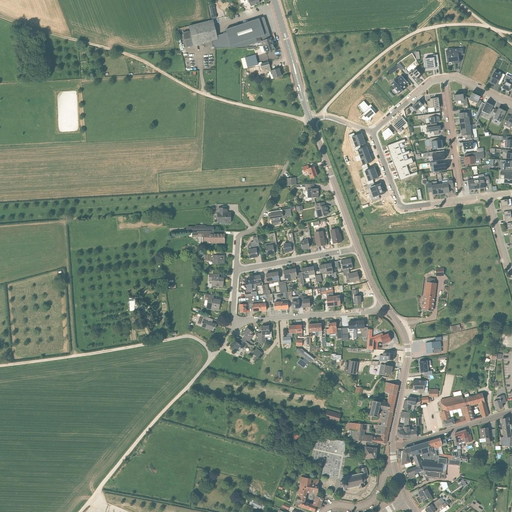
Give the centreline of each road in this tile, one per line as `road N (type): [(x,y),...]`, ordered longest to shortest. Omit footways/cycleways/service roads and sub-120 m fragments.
road 1 (track): [(0,16),(127,54),(204,94),(310,120)]
road 2 (track): [(79,511),(203,369)]
road 3 (residential): [(236,269),(238,236),(257,223),(310,120)]
road 4 (track): [(0,365),(168,339)]
road 5 (residential): [(384,303),(235,324)]
road 6 (secondary): [(392,445),(408,350),(384,303)]
road 7 (residential): [(372,132),(401,206),(461,199)]
road 8 (secondary): [(358,248),(310,120)]
road 9 (secondary): [(310,120),(273,0)]
road 10 (residential): [(236,269),(358,248)]
road 11 (residential): [(392,445),(511,411)]
road 12 (track): [(323,116),(367,65),(413,33)]
road 13 (residential): [(444,78),(461,199)]
